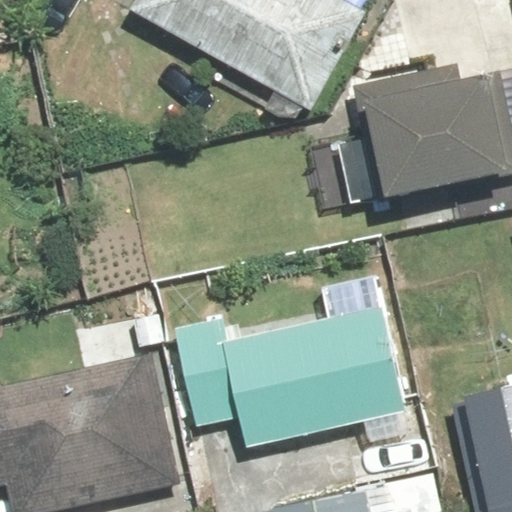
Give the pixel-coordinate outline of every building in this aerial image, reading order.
[(339,0),(134,0),(129,11),(277,92),(267,110),(302,129),(366,15),(339,0)] [(460,67),(353,87),(375,203),(511,177),(511,113),(504,71),(462,78),(460,67)] [(225,318),(174,328),(195,429),(240,420),(246,451),(408,418),(379,276),(320,288),(327,322),(230,342),(225,318)] [(0,488),(9,487),(14,511),(59,511),(180,486),(152,354),(0,386),(0,488)] [(511,511),(511,384),(463,395),(488,511),(511,511)] [(442,511),(434,472),(259,511),(442,511)]
